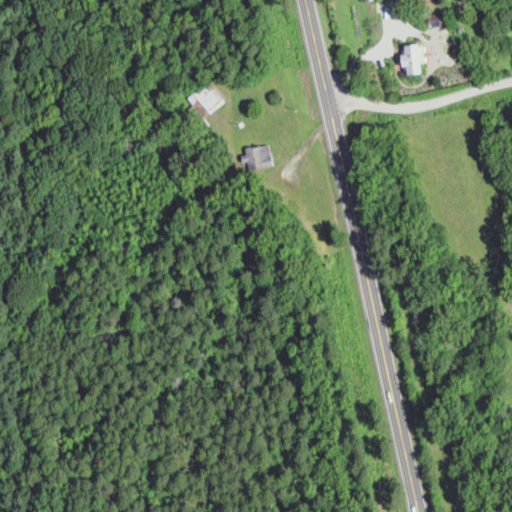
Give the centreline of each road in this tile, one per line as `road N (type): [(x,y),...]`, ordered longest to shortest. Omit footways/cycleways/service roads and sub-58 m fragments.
road 1 (trunk): [(414,511),(303,0)]
road 2 (residential): [(511,79),(427,106),(329,95)]
